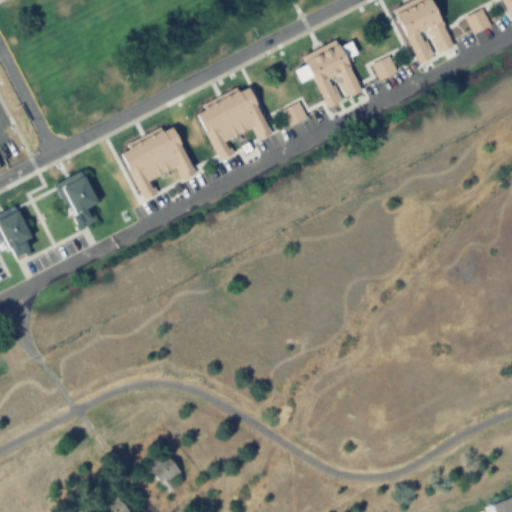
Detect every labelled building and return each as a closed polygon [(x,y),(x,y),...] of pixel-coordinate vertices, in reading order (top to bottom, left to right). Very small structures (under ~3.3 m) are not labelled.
[(412,0),(392,11),(419,63),(433,55),(425,41),(422,43),(417,34),(428,28),(433,37),(430,39),(438,54),(454,46),(429,0),(412,0)] [(511,0),(502,0),(511,16),(511,15),(511,0)] [(293,71),(300,83),(310,78),(328,110),(341,103),(328,80),(338,74),(341,81),(337,83),(344,95),(348,93),(350,97),(361,91),(345,63),(357,56),(350,42),(339,48),(334,40),(300,59),(303,65),(293,71)] [(395,71),(386,56),(371,65),(380,80),(395,71)] [(193,114),(249,88),(270,135),(257,141),(254,133),(227,145),(233,159),(217,166),(193,114)] [(280,110),(287,128),(304,121),(297,103),(280,110)] [(116,152),(168,125),(192,171),(180,177),(176,169),(146,184),(150,193),(140,198),(116,152)] [(52,185),(64,207),(68,205),(80,227),(95,219),(89,206),(95,203),(78,171),(52,185)] [(0,211),(0,238),(1,238),(10,256),(32,245),(11,206),(0,211)] [(178,472),(163,454),(146,467),(167,493),(175,486),(169,479),(178,472)] [(94,505),(99,511),(127,511),(111,492),(94,505)] [(511,511),(511,499),(511,500),(511,499),(477,511),(511,511)]
